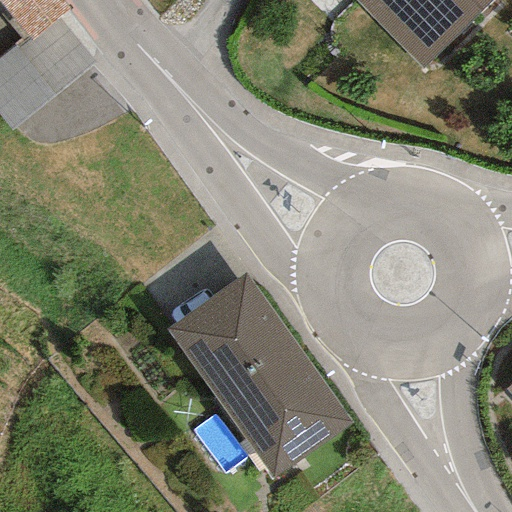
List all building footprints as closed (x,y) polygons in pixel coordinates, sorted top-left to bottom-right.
[(68,9),(60,0),(0,0),(0,6),(24,36),(29,42),(56,20),(68,9)] [(492,0),(355,0),(422,68),(492,0)] [(94,67),(56,20),(29,42),(24,36),(0,54),(0,117),(0,118),(12,133),(94,67)] [(246,272),(165,329),(271,480),(353,423),(246,272)] [(511,378),(502,387),(511,398),(511,378)]
